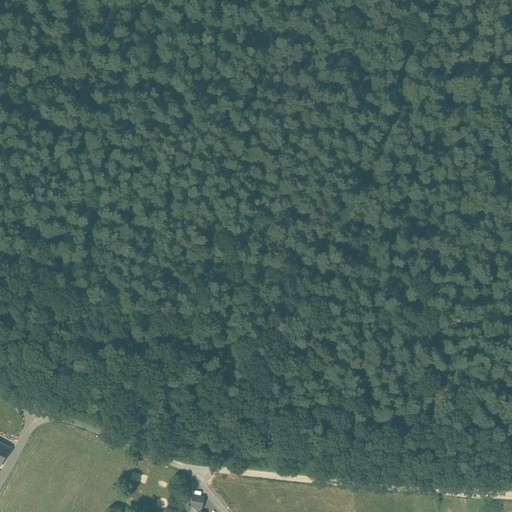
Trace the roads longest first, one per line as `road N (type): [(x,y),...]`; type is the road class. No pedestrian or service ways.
road 1 (track): [(511,338),(320,274),(0,136)]
road 2 (track): [(184,462),(511,493)]
road 3 (residential): [(41,410),(184,462),(229,511)]
